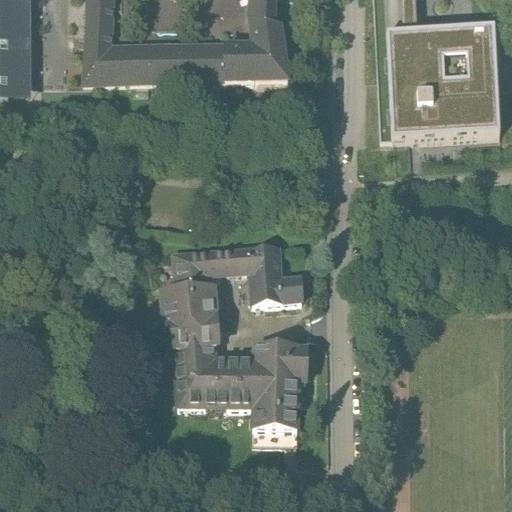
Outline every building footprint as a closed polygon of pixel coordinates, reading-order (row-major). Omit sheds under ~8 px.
[(39,0),(0,0),(0,113),(40,113),(39,0)] [(83,0),(79,94),(219,92),(219,70),(219,51),(110,52),(111,0),(83,0)] [(250,0),(248,29),(272,33),(274,0),(250,0)] [(399,0),(401,40),(385,41),(386,61),(386,78),(388,113),(389,130),(390,147),(390,150),(498,144),(493,37),(473,38),(416,41),(413,0),(399,0)] [(246,51),(219,51),(219,70),(219,92),(286,91),(284,69),(279,34),(272,33),(248,29),(246,51)] [(278,256),(248,258),(250,289),(280,285),(279,272),(278,256)] [(248,258),(224,259),(227,289),(240,289),(250,289),(248,258)] [(217,289),(227,289),(224,259),(169,263),(171,298),(217,300),(217,294),(217,289)] [(301,284),(280,285),(250,289),(252,314),(279,313),(302,312),(301,284)] [(219,331),(217,300),(171,298),(155,301),(157,333),(164,332),(167,366),(221,366),(219,331)] [(249,354),(249,366),(248,423),(248,439),(296,440),(297,416),(298,393),(305,393),(306,355),(249,354)] [(234,366),(221,366),(167,366),(172,418),(248,423),(249,366),(234,366)]
